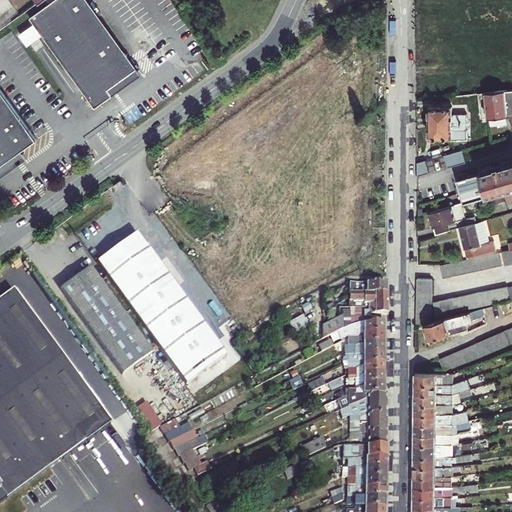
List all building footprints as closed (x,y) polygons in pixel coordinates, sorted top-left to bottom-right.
[(42,36),(88,99),(91,103),(95,108),(105,100),(112,96),(112,95),(108,90),(136,69),(137,69),(86,0),(54,0),(52,2),(47,6),(29,18),(34,24),(39,30),(42,36)] [(468,60),(490,60),(491,53),(500,53),(500,44),(511,44),(511,29),(490,30),(491,14),(468,14),(468,60)] [(19,35),(24,41),(39,30),(34,24),(19,35)] [(39,30),(24,41),(28,46),(42,36),(39,30)] [(108,90),(112,95),(139,74),(136,69),(108,90)] [(511,87),(511,69),(495,69),(496,88),(511,87)] [(511,88),(508,89),(494,90),(479,92),(482,116),(487,115),(488,117),(508,114),(508,112),(511,111),(511,88)] [(0,165),(20,151),(25,147),(35,140),(0,91),(0,165)] [(430,107),(430,121),(466,121),(466,113),(454,113),(452,115),(452,106),(450,106),(449,104),(442,104),(442,107),(430,107)] [(466,121),(430,121),(430,137),(442,137),(442,139),(450,139),(450,137),(452,136),(452,132),(466,132),(466,121)] [(462,148),(444,154),(448,166),(466,161),(462,148)] [(0,165),(0,178),(26,159),(20,151),(0,165)] [(426,159),(416,162),(417,175),(429,172),(426,159)] [(511,162),(458,178),(464,202),(511,188),(511,162)] [(125,184),(123,181),(121,180),(120,180),(114,185),(118,189),(125,184)] [(511,206),(511,190),(489,197),(493,212),(511,206)] [(460,226),(477,221),(475,216),(456,221),(451,206),(430,212),(436,234),(450,230),(450,229),(460,226)] [(477,221),(460,226),(466,248),(469,256),(497,248),(495,239),(490,240),(484,219),(477,221)] [(137,232),(96,263),(186,384),(227,354),(137,232)] [(511,249),(503,251),(506,265),(511,263),(511,249)] [(500,252),(441,265),(443,277),(502,264),(500,252)] [(90,267),(60,290),(123,374),(153,352),(90,267)] [(417,278),(416,292),(431,292),(431,278),(417,278)] [(386,294),(386,283),(349,283),(349,294),(386,294)] [(507,286),(434,301),(437,314),(509,299),(507,286)] [(15,290),(0,300),(0,486),(8,498),(112,424),(15,290)] [(386,294),(349,294),(349,298),(349,308),(356,308),(358,308),(366,308),(366,306),(386,305),(386,294)] [(349,317),(349,325),(366,322),(380,320),(380,316),(386,315),(386,305),(366,306),(366,308),(358,308),(356,308),(349,308),(349,311),(349,317)] [(471,311),(473,317),(484,314),(483,307),(471,311)] [(322,326),(322,339),(337,331),(349,325),(349,317),(349,311),(342,311),(342,316),(322,326)] [(473,317),(471,311),(425,323),(430,337),(450,332),(450,334),(469,328),(467,321),(473,319),(473,317)] [(431,318),(431,314),(416,314),(416,323),(431,318)] [(302,316),(289,323),(295,334),(308,327),(302,316)] [(343,338),(348,338),(355,338),(364,333),(384,333),(384,320),(380,320),(366,322),(349,325),(337,331),(341,340),(343,338)] [(510,343),(504,330),(497,333),(503,346),(510,343)] [(348,339),(348,347),(356,347),(363,344),(384,344),(384,333),(364,333),(355,338),(348,338),(348,339)] [(497,333),(490,336),(496,349),(503,346),(497,333)] [(490,336),(483,339),(489,352),(496,349),(490,336)] [(489,352),(483,339),(476,342),(482,355),(489,352)] [(329,341),(318,346),(321,352),(332,346),(329,341)] [(482,355),(476,342),(470,345),(475,358),(482,355)] [(348,352),(347,356),(356,356),(360,354),(383,354),(384,344),(363,344),(356,347),(348,347),(348,352)] [(470,345),(463,348),(469,360),(471,360),(475,358),(470,345)] [(469,360),(463,348),(458,350),(462,363),(469,360)] [(462,363),(458,350),(451,353),(456,365),(462,363)] [(456,365),(451,353),(445,356),(450,367),(456,365)] [(356,356),(347,356),(347,365),(347,370),(356,369),(361,364),(383,364),(383,354),(360,354),(356,356)] [(450,367),(445,356),(439,358),(444,368),(447,368),(450,367)] [(362,374),(383,374),(383,364),(361,364),(356,369),(347,370),(347,375),(347,380),(354,379),(362,374)] [(415,383),(452,384),(452,373),(429,373),(415,372),(415,383)] [(383,383),(383,374),(362,374),(354,379),(347,380),(347,385),(347,390),(354,390),(357,387),(362,385),(362,383),(383,383)] [(297,377),(289,381),(293,390),(301,386),(297,377)] [(310,392),(310,393),(325,386),(321,379),(307,386),(307,387),(310,392)] [(331,393),(343,387),(339,379),(328,385),(331,393)] [(415,393),(452,394),(459,392),(467,389),(465,380),(452,384),(415,383),(415,393)] [(335,402),(339,411),(349,406),(365,398),(365,394),(383,394),(383,383),(362,383),(362,385),(357,387),(354,390),(347,390),(347,396),(335,402)] [(452,394),(452,404),(457,402),(461,401),(460,396),(459,392),(452,394)] [(415,393),(415,403),(452,404),(452,394),(415,393)] [(365,398),(349,406),(349,417),(349,423),(358,423),(358,416),(361,416),(362,414),(362,405),(385,404),(385,394),(383,394),(365,394),(365,398)] [(415,413),(452,414),(452,404),(415,403),(415,413)] [(362,405),(362,414),(385,414),(385,404),(362,405)] [(349,417),(349,406),(339,411),(342,418),(349,417)] [(153,413),(145,418),(152,430),(161,425),(153,413)] [(415,413),(414,423),(452,424),(457,423),(459,422),(456,413),(452,414),(415,413)] [(361,423),(361,424),(385,424),(385,414),(362,414),(361,416),(361,423)] [(163,436),(176,429),(172,420),(159,427),(163,436)] [(459,422),(457,423),(458,428),(470,425),(469,420),(459,422)] [(452,424),(414,423),(414,433),(451,433),(452,424)] [(176,429),(163,436),(166,442),(168,441),(180,436),(181,435),(189,431),(185,424),(176,429)] [(361,429),(361,434),(385,434),(385,424),(361,424),(361,429)] [(172,449),(173,449),(185,443),(194,439),(190,430),(189,431),(181,435),(180,436),(168,441),(172,449)] [(414,433),(414,443),(451,444),(452,439),(459,438),(458,432),(451,433),(414,433)] [(185,443),(173,449),(177,457),(179,456),(190,451),(191,450),(207,443),(203,434),(194,439),(185,443)] [(361,442),(366,442),(385,442),(385,434),(361,434),(361,442)] [(306,457),(325,448),(320,438),(302,446),(306,457)] [(451,444),(414,443),(414,455),(452,456),(452,450),(461,448),(460,442),(451,444)] [(351,458),(354,457),(365,458),(366,446),(349,446),(341,446),(341,452),(351,452),(351,458)] [(385,458),(385,446),(366,446),(365,458),(385,458)] [(184,463),(195,458),(191,450),(190,451),(179,456),(182,464),(184,463)] [(471,453),(452,456),(414,455),(414,465),(452,466),(451,462),(472,458),(471,453)] [(188,471),(193,468),(201,465),(197,457),(195,458),(184,463),(188,471)] [(351,458),(347,457),(347,468),(385,468),(385,458),(365,458),(354,457),(351,458)] [(206,462),(201,465),(193,468),(197,476),(210,470),(206,462)] [(238,463),(221,470),(224,478),(241,471),(238,463)] [(414,476),(451,477),(451,471),(460,470),(460,465),(452,466),(414,465),(414,476)] [(385,468),(347,468),(346,477),(385,478),(385,468)] [(283,473),(272,478),(275,484),(286,479),(283,473)] [(451,486),(451,477),(414,476),(414,486),(451,486)] [(346,485),(346,487),(385,488),(385,478),(346,477),(346,485)] [(195,485),(192,478),(187,480),(192,487),(195,485)] [(451,497),(457,497),(457,494),(451,494),(451,491),(479,488),(478,484),(451,486),(414,486),(413,496),(452,496),(451,497)] [(0,486),(0,504),(8,498),(0,486)] [(385,488),(346,487),(346,492),(346,497),(385,498),(385,488)] [(330,494),(331,499),(340,495),(340,490),(330,494)] [(340,495),(331,499),(333,505),(341,502),(340,495)] [(413,496),(413,505),(451,506),(451,497),(452,496),(413,496)] [(385,498),(346,497),(346,500),(346,506),(353,506),(353,508),(385,508),(385,498)] [(259,511),(266,509),(263,502),(249,508),(251,511),(259,511)]
